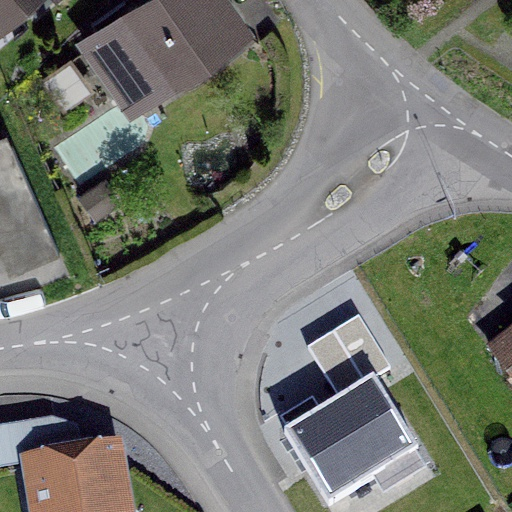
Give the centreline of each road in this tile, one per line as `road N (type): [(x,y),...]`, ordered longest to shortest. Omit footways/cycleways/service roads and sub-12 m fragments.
road 1 (residential): [(427,108),(366,179),(315,220),(142,323)]
road 2 (residential): [(142,323),(253,511)]
road 3 (residential): [(326,0),(427,108)]
road 4 (residential): [(142,323),(0,347)]
